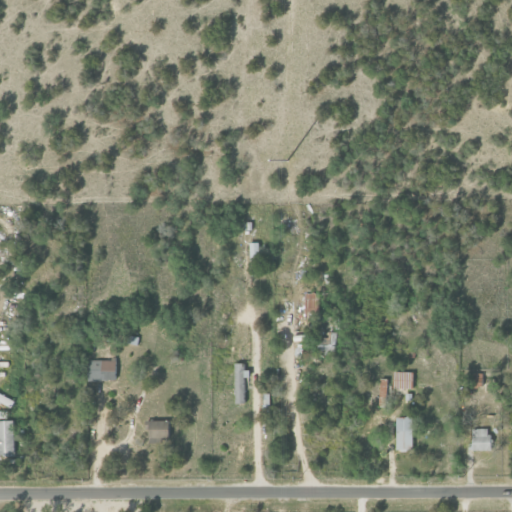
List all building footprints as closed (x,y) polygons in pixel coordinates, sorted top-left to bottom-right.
[(263,276),(262,242),(251,242),(252,276),(263,276)] [(307,318),(320,317),(319,293),(306,293),(307,318)] [(118,380),(118,360),(88,361),(89,381),(118,380)] [(249,403),(249,363),(238,363),(238,403),(249,403)] [(397,417),(398,449),(414,449),(414,416),(397,417)] [(16,420),(0,420),(0,454),(17,454),(16,420)] [(150,443),(170,444),(171,421),(150,421),(150,443)] [(491,428),(473,429),(473,451),(492,450),(491,428)]
